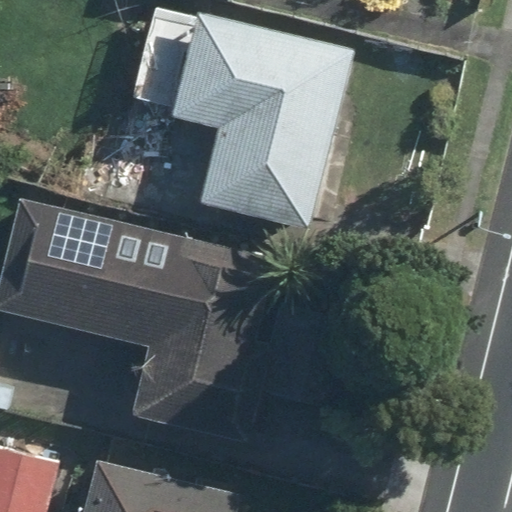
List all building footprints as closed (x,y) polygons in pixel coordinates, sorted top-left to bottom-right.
[(366,45),(196,0),(190,0),(163,105),(232,123),(213,193),(319,221),(366,45)] [(285,261),(26,184),(0,271),(0,289),(163,338),(143,407),(259,441),(274,389),(336,408),(355,342),(285,321),(277,347),(261,343),(285,261)] [(0,383),(12,352),(0,347),(0,383)] [(61,511),(77,450),(0,430),(0,511),(61,511)] [(234,511),(240,479),(88,454),(77,511),(234,511)]
